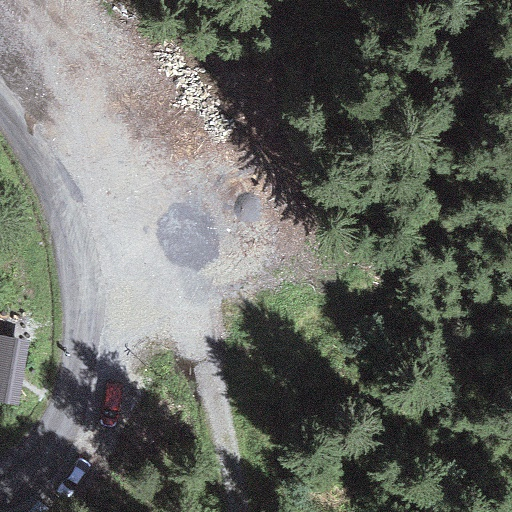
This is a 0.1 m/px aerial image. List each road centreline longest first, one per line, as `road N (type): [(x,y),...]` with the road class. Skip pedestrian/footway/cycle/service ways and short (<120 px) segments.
road 1 (unclassified): [(0,107),(30,149),(65,229),(81,336),(59,426),(27,470),(0,487)]
road 2 (track): [(80,301),(158,309),(185,319),(202,341),(241,511)]
